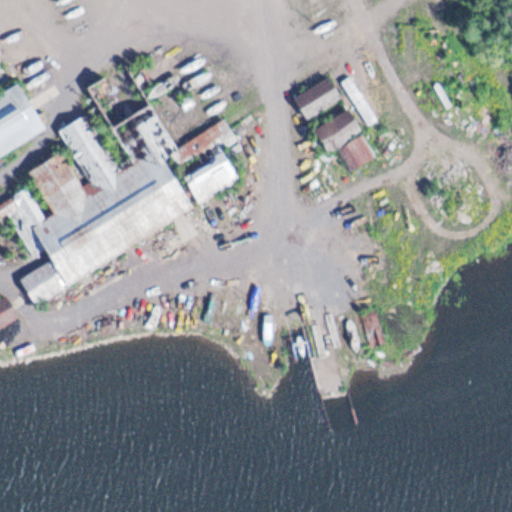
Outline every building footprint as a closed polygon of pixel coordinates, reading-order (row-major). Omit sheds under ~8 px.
[(312,118),(345,96),(332,76),(299,98),(312,118)] [(0,156),(47,128),(20,83),(0,95),(0,156)] [(38,299),(189,206),(162,161),(172,155),(200,200),(239,177),(223,150),(241,139),(227,115),(180,144),(153,100),(110,126),(130,157),(119,164),(86,110),(56,129),(87,180),(83,183),(63,151),(30,172),(54,212),(46,217),(27,185),(0,201),(0,221),(12,214),(45,267),(26,278),(38,299)] [(313,130),(348,107),(361,126),(325,149),(313,130)] [(341,149),(366,134),(378,154),(353,169),(341,149)] [(0,329),(22,317),(11,296),(0,301),(0,329)]
